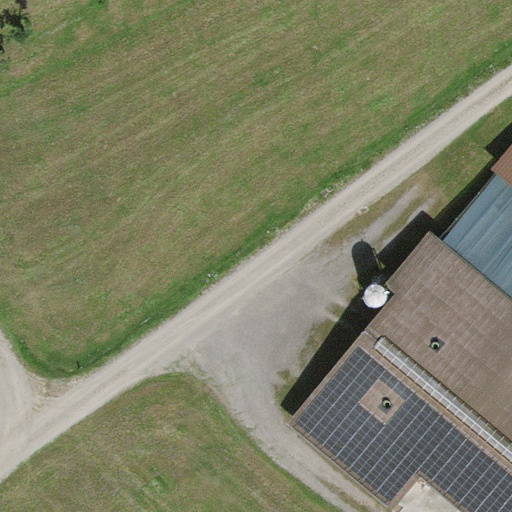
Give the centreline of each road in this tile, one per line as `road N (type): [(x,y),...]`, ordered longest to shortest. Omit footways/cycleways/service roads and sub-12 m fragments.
road 1 (track): [(0,464),(511,72)]
road 2 (track): [(178,327),(300,456),(379,511)]
